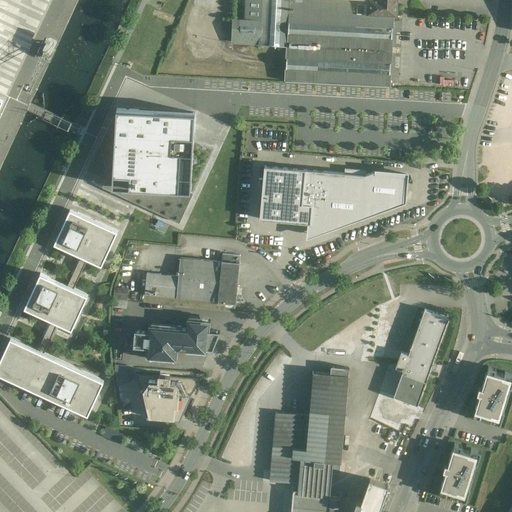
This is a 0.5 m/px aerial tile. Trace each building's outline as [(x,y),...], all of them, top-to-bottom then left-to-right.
[(303,0),(237,0),(237,6),(244,7),(244,20),(230,20),(229,46),(287,50),(285,84),(392,90),(396,0),(314,0),(314,1),(303,0)] [(116,102),(83,172),(179,216),(213,144),(194,135),(196,107),(116,102)] [(363,175),(260,167),(256,218),(304,222),(303,236),(402,202),(404,174),(372,171),(363,175)] [(62,219),(54,235),(81,248),(87,251),(102,257),(117,224),(70,202),(62,219)] [(87,251),(81,248),(72,267),(67,277),(74,280),(78,270),(87,251)] [(240,255),(222,253),(218,301),(218,302),(236,303),(240,255)] [(222,262),(180,258),(179,276),(177,297),(218,301),(222,262)] [(33,281),(25,299),(52,311),(58,314),(72,320),(88,287),(74,280),(67,277),(41,265),(33,281)] [(179,276),(147,273),(145,294),(177,297),(179,276)] [(128,293),(114,292),(113,300),(127,301),(128,293)] [(127,301),(113,300),(113,307),(126,308),(127,301)] [(58,314),(52,311),(42,332),(39,341),(44,343),(48,335),(58,314)] [(427,385),(449,322),(425,314),(411,360),(401,357),(395,373),(403,376),(427,385)] [(135,330),(134,346),(147,347),(147,357),(178,359),(178,347),(185,347),(185,351),(209,353),(209,350),(213,349),(220,332),(210,331),(211,320),(188,318),(187,328),(149,325),(149,331),(135,330)] [(3,345),(0,351),(0,364),(55,390),(89,405),(105,371),(58,350),(44,343),(39,341),(11,328),(3,345)] [(294,484),(293,491),(313,493),(312,496),(330,498),(333,463),(342,464),(350,368),(331,366),(330,373),(312,372),(308,416),(296,415),(276,413),(270,482),(294,484)] [(511,378),(487,370),(481,388),(479,387),(477,394),(480,395),(474,411),(499,419),(511,378)] [(427,385),(403,376),(394,402),(419,410),(427,385)] [(169,380),(147,378),(145,401),(146,401),(145,405),(144,418),(166,420),(166,414),(170,414),(170,411),(167,411),(168,399),(167,399),(169,380)] [(121,443),(125,434),(107,427),(103,435),(121,443)] [(478,455),(453,448),(448,464),(445,464),(442,471),(445,472),(440,489),(465,496),(478,455)] [(388,471),(383,479),(390,482),(393,474),(388,471)] [(379,511),(388,485),(370,479),(361,503),(357,501),(354,508),(359,510),(357,511),(379,511)] [(338,511),(339,498),(330,498),(312,496),(313,493),(293,491),(291,511),(338,511)]
